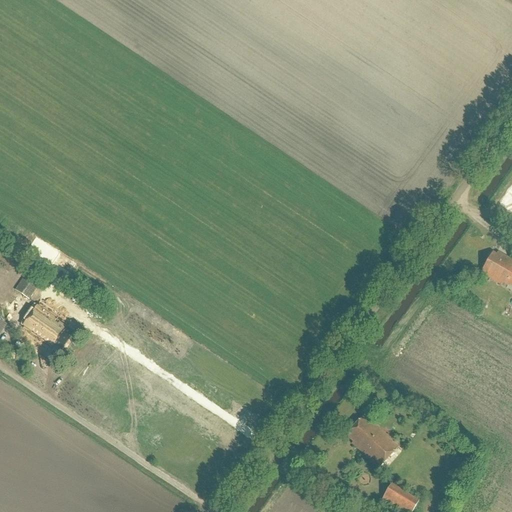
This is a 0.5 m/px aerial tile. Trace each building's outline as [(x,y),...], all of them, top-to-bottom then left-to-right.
[(480,273),(511,291),(511,260),(497,252),(496,255),(492,252),(480,273)] [(26,273),(15,290),(29,300),(41,283),(26,273)] [(68,327),(69,324),(40,305),(24,329),(48,345),(49,344),(54,348),(55,347),(62,352),(75,332),(68,327)] [(0,317),(0,351),(1,352),(5,344),(2,343),(12,323),(0,317)] [(362,417),(345,436),(352,442),(350,444),(378,469),(398,447),(368,419),(367,421),(362,417)] [(391,484),(381,501),(398,511),(411,511),(419,501),(391,484)]
